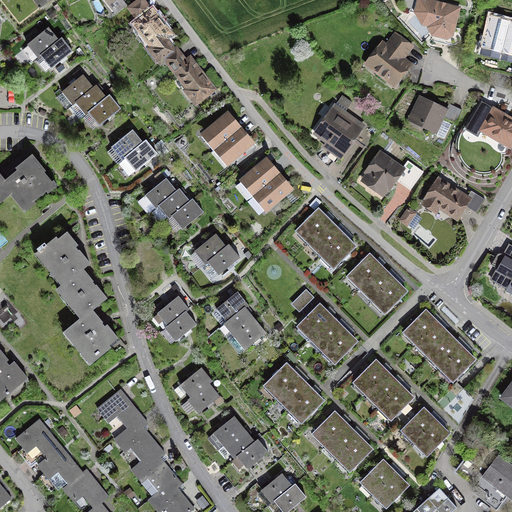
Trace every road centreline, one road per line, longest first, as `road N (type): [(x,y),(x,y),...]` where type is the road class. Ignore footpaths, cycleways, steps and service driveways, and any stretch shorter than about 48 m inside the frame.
road 1 (residential): [(0,128),(61,143),(88,175),(166,415),(227,511)]
road 2 (residential): [(446,294),(300,168),(166,0)]
road 3 (residential): [(511,348),(439,477),(465,511)]
road 4 (unknown): [(324,392),(427,280)]
road 5 (residential): [(446,294),(511,186)]
